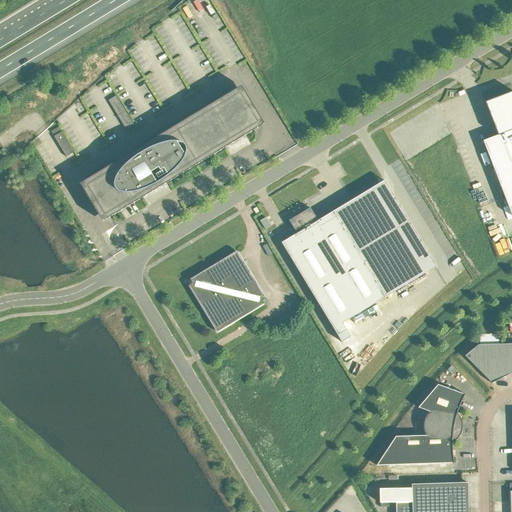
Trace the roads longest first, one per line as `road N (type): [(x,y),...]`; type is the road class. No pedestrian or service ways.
road 1 (residential): [(511,31),(123,266)]
road 2 (residential): [(270,511),(123,266)]
road 3 (motorway): [(0,70),(117,0)]
road 4 (residential): [(123,266),(76,292),(0,305)]
road 5 (residential): [(511,393),(491,406),(483,427),(485,511)]
